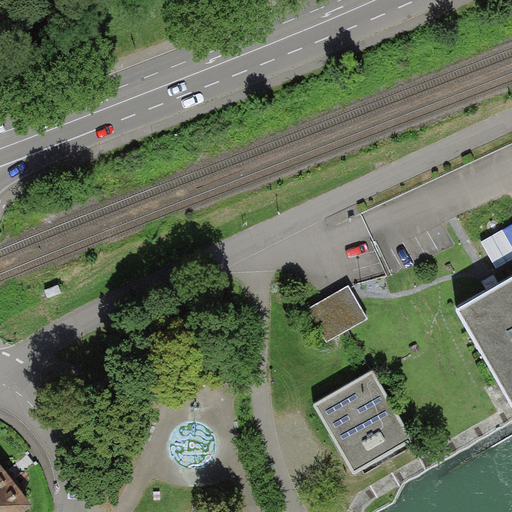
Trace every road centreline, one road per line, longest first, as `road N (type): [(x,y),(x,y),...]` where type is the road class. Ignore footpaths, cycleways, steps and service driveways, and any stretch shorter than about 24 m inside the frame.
road 1 (primary): [(371,0),(87,113)]
road 2 (residential): [(8,386),(59,452),(72,511)]
